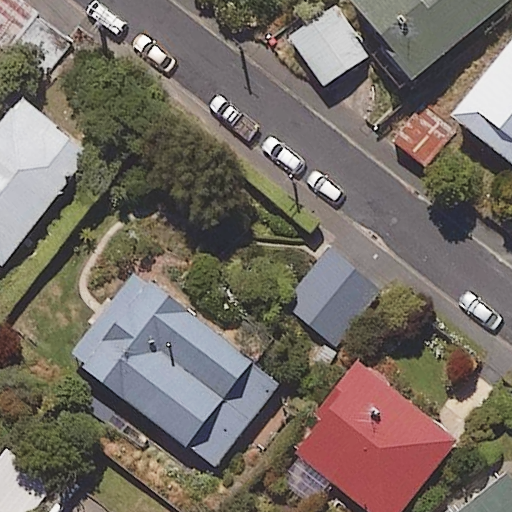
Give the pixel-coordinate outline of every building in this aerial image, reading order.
[(74,44),(21,0),(0,0),(0,42),(44,80),(74,44)] [(511,0),(347,0),(341,6),(406,85),(511,0)] [(367,58),(334,8),(294,35),(328,85),(367,58)] [(511,40),(449,120),(511,169),(511,40)] [(97,155),(30,100),(0,137),(0,261),(6,267),(97,155)] [(451,134),(419,110),(394,145),(426,168),(451,134)] [(385,289),(330,249),(286,308),(341,349),(385,289)] [(286,386),(145,270),(73,357),(214,473),(286,386)] [(318,511),(319,511),(339,488),(369,511),(406,511),(463,442),(368,365),(304,445),(277,478),(318,511)] [(37,511),(40,509),(60,485),(15,448),(0,466),(0,511),(1,511),(37,511)] [(61,487),(41,510),(42,511),(62,511),(74,497),(87,508),(97,496),(71,475),(61,487)] [(511,511),(511,479),(469,511),(511,511)]
